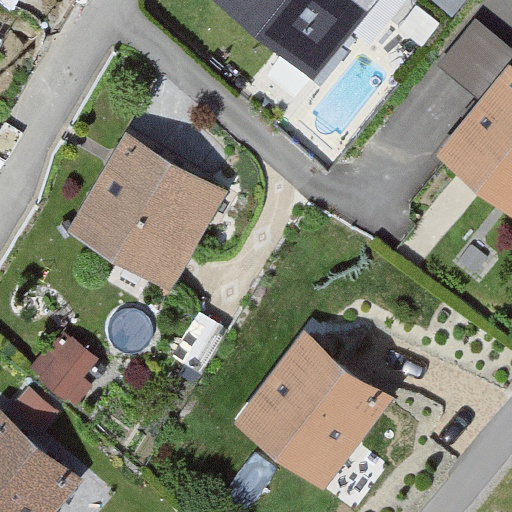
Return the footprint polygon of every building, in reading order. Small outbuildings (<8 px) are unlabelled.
[(219,0),(321,81),(386,0),(429,0),(453,19),(468,0),(219,0)] [(511,56),(511,53),(475,25),(442,68),(480,97),(511,56)] [(511,71),(446,153),(511,205),(511,71)] [(234,191),(134,136),(81,229),(178,287),(234,191)] [(405,399),(314,330),(246,421),(337,489),(405,399)] [(96,361),(63,332),(34,365),(77,403),(91,386),(81,377),(96,361)] [(60,511),(88,482),(5,409),(0,414),(0,511),(60,511)]
